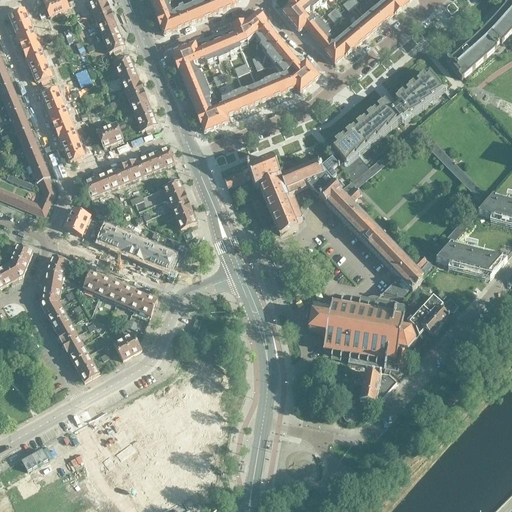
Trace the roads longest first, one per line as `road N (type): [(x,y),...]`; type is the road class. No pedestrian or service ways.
road 1 (residential): [(511,268),(361,438),(261,427)]
road 2 (residential): [(65,181),(0,21)]
road 3 (residential): [(193,157),(300,113),(337,87)]
road 4 (tertiary): [(80,404),(150,361),(183,298)]
road 5 (residential): [(183,298),(46,241)]
road 6 (residential): [(183,134),(65,181)]
road 7 (residential): [(259,0),(148,52)]
road 8 (residential): [(337,87),(430,8)]
road 9 (residential): [(80,404),(21,299)]
